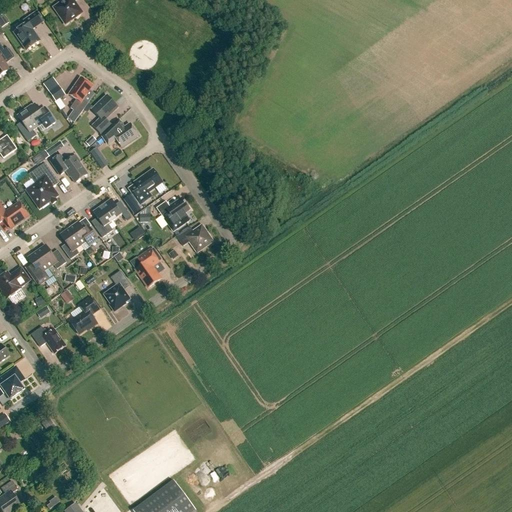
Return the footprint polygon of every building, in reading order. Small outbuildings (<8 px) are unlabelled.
[(65,0),(66,1),(54,9),(66,25),(82,14),(74,3),(78,0),(65,0)] [(37,13),(24,22),(26,25),(14,34),(26,52),(40,42),(32,30),(44,22),(37,13)] [(0,44),(0,77),(10,71),(6,65),(15,58),(7,48),(4,51),(0,44)] [(69,95),(76,101),(70,109),(80,116),(88,104),(83,101),(93,87),(81,79),(69,95)] [(65,96),(59,87),(50,93),(56,102),(65,96)] [(111,126),(106,120),(119,108),(107,96),(92,111),(100,119),(93,127),(101,136),(111,126)] [(54,101),(48,105),(53,114),(59,111),(54,101)] [(26,110),(38,128),(43,125),(47,130),(55,123),(48,113),(43,116),(35,105),(32,107),(32,106),(26,110)] [(21,115),(18,117),(25,128),(20,132),(28,143),(37,137),(33,132),(38,128),(26,110),(20,114),(21,115)] [(122,148),(138,137),(130,125),(125,128),(120,121),(112,128),(102,138),(105,143),(109,140),(112,144),(116,141),(122,148)] [(0,154),(3,160),(17,150),(14,146),(8,150),(4,143),(0,146),(0,154)] [(61,150),(58,145),(47,153),(50,158),(61,150)] [(90,153),(97,163),(103,158),(97,149),(90,153)] [(60,156),(51,163),(60,176),(66,172),(67,175),(68,174),(75,184),(88,175),(79,163),(80,163),(76,157),(66,164),(60,156)] [(58,197),(47,181),(54,176),(45,164),(29,175),(36,185),(27,192),(40,209),(58,197)] [(131,192),(141,205),(151,198),(148,194),(162,184),(153,171),(134,184),(137,188),(131,192)] [(131,208),(138,202),(132,195),(125,202),(131,208)] [(185,215),(190,211),(185,203),(185,204),(182,199),(170,207),(166,203),(156,209),(162,217),(168,213),(174,222),(168,226),(173,233),(190,222),(185,215)] [(102,207),(113,222),(122,216),(111,200),(102,207)] [(0,224),(5,221),(11,230),(29,217),(19,204),(6,214),(0,205),(0,224)] [(108,225),(113,222),(102,207),(93,213),(101,224),(95,228),(103,239),(113,232),(108,225)] [(152,216),(141,216),(142,224),(152,224),(152,216)] [(69,230),(81,247),(86,243),(90,247),(99,241),(90,228),(85,232),(79,224),(69,230)] [(190,228),(176,238),(183,248),(190,243),(197,254),(213,243),(202,227),(193,233),(190,228)] [(69,230),(60,236),(66,245),(62,248),(71,261),(79,255),(76,250),(81,247),(69,230)] [(46,247),(37,253),(49,270),(54,266),(57,271),(67,264),(58,251),(52,255),(46,247)] [(150,250),(140,258),(144,265),(135,271),(148,289),(161,280),(153,268),(159,263),(150,250)] [(34,268),(29,271),(39,286),(48,280),(44,273),(49,270),(37,253),(28,259),(34,268)] [(20,289),(30,282),(21,269),(10,277),(8,274),(0,279),(0,289),(2,293),(7,300),(21,290),(20,289)] [(111,306),(110,307),(115,313),(126,305),(125,304),(130,301),(121,288),(128,283),(121,272),(111,279),(117,287),(104,296),(111,306)] [(86,281),(90,287),(97,282),(93,277),(86,281)] [(75,301),(68,292),(62,297),(69,305),(75,301)] [(80,307),(84,313),(70,323),(79,336),(90,328),(91,330),(98,325),(92,316),(100,311),(91,298),(80,307)] [(47,307),(37,313),(41,319),(51,312),(47,307)] [(42,328),(31,336),(40,349),(47,344),(55,355),(66,347),(55,331),(48,336),(42,328)] [(16,381),(21,377),(15,368),(0,378),(0,392),(3,392),(9,401),(23,392),(16,381)] [(5,414),(0,417),(0,428),(10,421),(5,414)] [(12,482),(1,489),(5,495),(0,498),(0,510),(1,511),(13,511),(20,507),(12,494),(17,490),(12,482)] [(175,482),(133,511),(195,511),(196,511),(175,482)] [(66,511),(82,511),(76,503),(66,511)]
